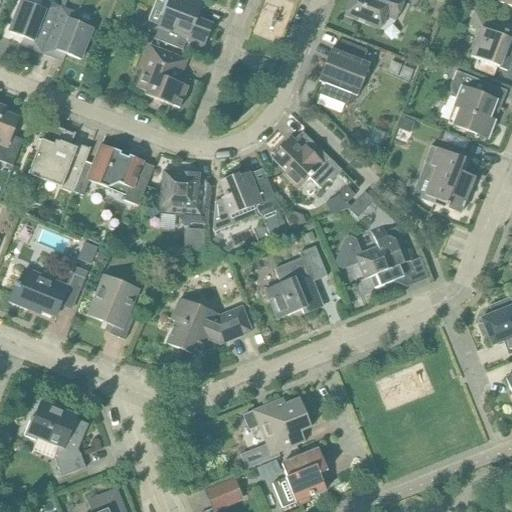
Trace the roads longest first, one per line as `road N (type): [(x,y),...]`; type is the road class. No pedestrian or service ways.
road 1 (residential): [(0,73),(165,142),(218,148),(268,118),(319,0)]
road 2 (residential): [(116,385),(180,407),(316,354)]
road 3 (unclassified): [(445,302),(462,286),(511,152)]
road 4 (residential): [(316,354),(445,302)]
road 5 (residential): [(162,511),(116,385)]
